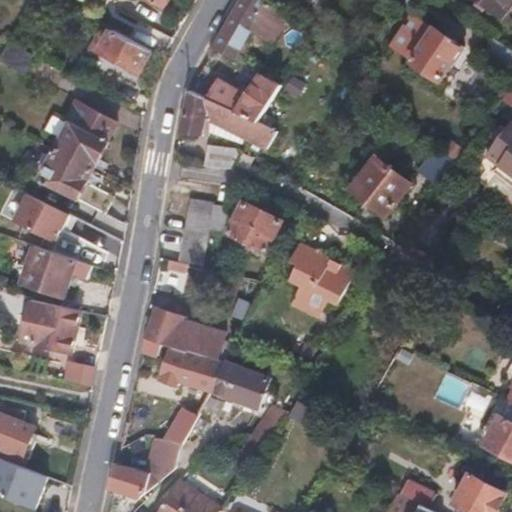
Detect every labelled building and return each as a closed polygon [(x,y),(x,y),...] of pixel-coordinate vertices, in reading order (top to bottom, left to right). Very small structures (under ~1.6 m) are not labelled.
[(154,52),(57,1),(54,0),(32,0),(18,26),(81,59),(84,53),(100,51),(143,73),(154,52)] [(275,42),(289,17),(262,0),(245,0),(229,29),(218,50),(235,59),(247,39),(253,29),(275,42)] [(511,0),(476,0),(503,19),(511,6),(511,0)] [(451,28),(450,31),(440,24),(418,58),(445,76),(468,43),(459,37),(461,35),(451,28)] [(511,70),(511,50),(496,40),(487,54),(511,70)] [(38,57),(9,42),(0,58),(0,59),(28,75),(38,57)] [(285,85),(295,69),(275,57),(264,74),(285,85)] [(260,123),(285,85),(264,74),(251,96),(230,86),(219,105),(260,123)] [(279,131),(260,123),(219,105),(191,92),(183,132),(204,136),(206,124),(238,141),(239,139),(251,144),(248,148),(261,154),(263,145),(271,148),(279,131)] [(84,103),(74,124),(109,142),(120,120),(84,103)] [(59,152),(97,171),(111,143),(109,142),(74,124),(59,152)] [(511,174),(511,125),(508,131),(502,127),(494,138),(499,142),(473,177),(487,187),(498,173),(502,167),(511,174)] [(207,166),(232,169),(241,150),(209,146),(207,166)] [(439,187),(457,161),(438,147),(419,173),(439,187)] [(82,201),(90,184),(97,171),(59,152),(44,182),(82,201)] [(355,191),(390,216),(414,184),(379,158),(355,191)] [(498,173),(511,184),(511,174),(502,167),(498,173)] [(82,201),(108,214),(116,198),(90,184),(82,201)] [(71,215),(31,195),(17,222),(57,242),(71,215)] [(216,205),(216,202),(194,198),(184,263),(206,267),(212,229),(227,231),(231,207),(216,205)] [(285,223),(247,204),(233,233),(271,252),(285,223)] [(0,244),(25,253),(29,244),(0,234),(0,244)] [(330,270),(334,261),(302,246),(293,264),(300,268),(292,283),(303,288),(293,308),(322,322),(332,302),(342,307),(358,273),(343,266),(339,274),(330,270)] [(92,280),(97,267),(77,261),(38,247),(24,285),(67,299),(76,274),(92,280)] [(85,311),(36,300),(26,345),(76,355),(85,311)] [(162,311),(152,340),(176,347),(223,360),(228,342),(230,335),(199,326),(200,324),(162,311)] [(145,352),(171,360),(176,347),(152,340),(147,339),(145,352)] [(223,360),(231,362),(239,346),(228,342),(223,360)] [(214,391),(216,392),(223,360),(176,347),(171,360),(164,381),(180,386),(182,381),(214,391)] [(30,374),(46,377),(50,362),(35,358),(30,374)] [(223,360),(216,392),(262,410),(274,379),(231,362),(223,360)] [(68,382),(92,387),(96,369),(73,363),(68,382)] [(483,436),(492,440),(511,402),(511,400),(503,396),(483,436)] [(511,402),(492,440),(489,446),(511,458),(511,402)] [(168,441),(186,445),(203,411),(188,403),(168,441)] [(305,424),(312,410),(299,403),(292,416),(305,424)] [(4,407),(0,416),(0,447),(27,458),(39,428),(25,422),(27,416),(4,407)] [(240,456),(254,466),(290,412),(274,407),(240,456)] [(317,413),(312,410),(305,424),(310,426),(317,413)] [(124,449),(140,441),(143,428),(129,425),(124,449)] [(175,472),(186,445),(168,441),(160,439),(149,473),(120,467),(118,466),(112,489),(115,490),(142,499),(144,498),(175,472)] [(50,478),(0,458),(0,489),(9,493),(7,498),(38,510),(50,478)] [(472,475),(457,503),(473,511),(500,511),(510,494),(472,475)] [(163,511),(223,511),(226,509),(184,481),(163,511)] [(411,481),(403,495),(425,506),(433,510),(440,496),(411,481)] [(390,511),(421,511),(423,510),(425,506),(403,495),(400,493),(390,511)]
